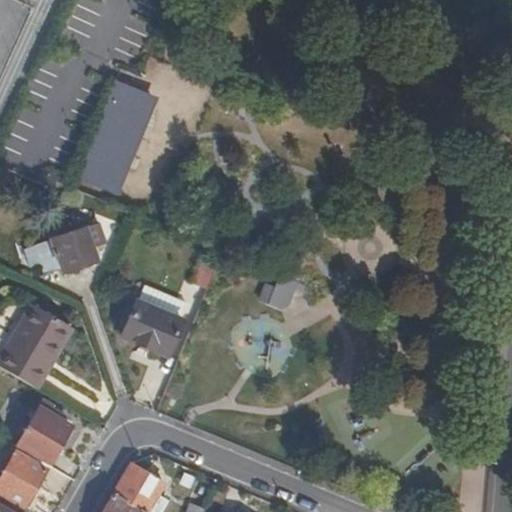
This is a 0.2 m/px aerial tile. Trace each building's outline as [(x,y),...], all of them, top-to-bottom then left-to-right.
[(152,101),(115,85),(75,177),(112,193),(152,101)] [(43,192),(20,182),(15,193),(39,202),(43,192)] [(84,229),(33,246),(39,263),(43,275),(60,270),(61,274),(95,263),(84,229)] [(39,263),(33,246),(23,249),(29,266),(39,263)] [(191,285),(206,290),(216,268),(200,262),(191,285)] [(294,284),(279,278),(268,305),(280,310),(286,305),(294,284)] [(182,322),(136,303),(134,306),(127,303),(117,328),(124,331),(121,338),(167,358),(182,322)] [(0,362),(0,368),(36,390),(71,329),(34,306),(0,362)] [(287,363),(288,343),(270,342),(269,362),(287,363)] [(17,448),(49,467),(71,428),(58,420),(60,416),(50,411),(52,408),(41,402),(17,448)] [(46,471),(15,453),(6,468),(2,466),(0,468),(0,475),(1,476),(0,478),(0,493),(24,508),(25,506),(30,509),(40,491),(36,489),(46,471)] [(164,485),(131,465),(112,496),(140,511),(162,511),(168,502),(157,496),(164,485)] [(140,511),(112,496),(102,511),(140,511)]
